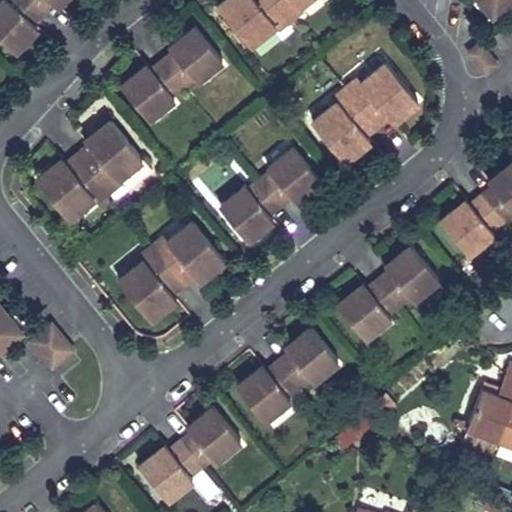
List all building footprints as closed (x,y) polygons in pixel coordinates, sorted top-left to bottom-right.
[(26,0),(0,0),(0,36),(2,38),(14,24),(9,19),(20,7),(26,0)] [(226,0),(219,6),(252,46),(278,24),(282,28),(292,19),(276,0),(226,0)] [(276,0),(292,19),(302,11),(299,7),(308,0),(276,0)] [(478,0),(475,3),(488,19),(496,13),(486,0),(478,0)] [(486,0),(496,13),(511,0),(486,0)] [(20,7),(9,19),(14,24),(25,12),(20,7)] [(175,52),(164,61),(184,86),(195,77),(198,81),(224,59),(196,25),(182,37),(186,42),(175,52)] [(182,37),(170,47),(175,52),(186,42),(182,37)] [(486,45),(472,52),(483,73),(497,66),(486,45)] [(137,74),(123,86),(151,119),(177,98),(175,94),(184,86),(164,61),(154,69),(142,79),(137,74)] [(358,79),(347,88),(378,125),(389,117),(401,107),(405,113),(420,101),(388,61),(361,83),(358,79)] [(149,63),(137,74),(142,79),(154,69),(149,63)] [(340,100),(314,121),(346,161),(360,149),(356,144),(368,134),(378,125),(347,88),(337,96),(340,100)] [(401,107),(389,117),(393,122),(405,113),(401,107)] [(90,145),(79,154),(110,191),(120,183),(117,179),(144,157),(112,118),(97,129),(102,135),(90,145)] [(97,129),(85,140),(90,145),(102,135),(97,129)] [(368,134),(356,144),(360,149),(373,139),(368,134)] [(272,171),(261,179),(282,205),(292,196),(304,186),(309,192),(323,180),(295,146),(269,167),(272,171)] [(52,166),(38,178),(70,218),(97,196),(100,200),(110,191),(79,154),(69,162),(57,172),(52,166)] [(64,156),(52,166),(57,172),(69,162),(64,156)] [(494,186),(483,195),(504,219),(511,212),(511,162),(501,171),(506,176),(494,186)] [(501,171),(489,181),(494,186),(506,176),(501,171)] [(248,184),(221,206),(249,240),(264,228),(259,223),(272,213),(282,205),(261,179),(251,188),(248,184)] [(304,186),(292,196),(296,202),(309,192),(304,186)] [(456,207),(442,219),(470,253),(496,232),(493,228),(504,219),(483,195),(473,203),(461,213),(456,207)] [(469,198),(456,207),(461,213),(473,203),(469,198)] [(272,213),(259,223),(264,228),(276,218),(272,213)] [(164,237),(154,246),(185,283),(195,275),(207,265),(212,271),(226,259),(194,219),(167,241),(164,237)] [(390,271),(380,279),(401,304),(411,296),(414,299),(441,278),(413,244),(398,255),(403,261),(390,271)] [(147,258),(120,279),(152,319),(167,307),(163,302),(174,292),(185,283),(154,246),(144,254),(147,258)] [(398,255),(386,265),(390,271),(403,261),(398,255)] [(207,265),(195,275),(200,280),(212,271),(207,265)] [(353,292),(339,304),(367,338),(393,316),(390,312),(401,304),(380,279),(370,288),(357,297),(353,292)] [(365,282),(353,292),(357,297),(370,288),(365,282)] [(174,292),(163,302),(167,307),(179,297),(174,292)] [(0,348),(18,335),(4,318),(7,316),(0,307),(0,348)] [(7,316),(4,318),(18,335),(26,328),(13,311),(7,316)] [(53,368),(76,347),(50,318),(26,339),(53,368)] [(290,353),(280,361),(301,386),(310,378),(314,381),(340,360),(312,326),(298,337),(303,343),(290,353)] [(298,337),(286,347),(290,353),(303,343),(298,337)] [(467,428),(499,439),(511,401),(511,360),(510,360),(500,387),(498,393),(482,387),(467,428)] [(253,374),(239,386),(266,420),(293,398),(290,394),(301,386),(280,361),(270,370),(257,379),(253,374)] [(265,364),(253,374),(257,379),(270,370),(265,364)] [(498,393),(500,387),(484,380),(482,387),(498,393)] [(395,403),(387,393),(368,407),(376,417),(395,403)] [(511,401),(499,439),(511,444),(511,401)] [(193,433),(182,441),(203,466),(213,457),(216,461),(243,440),(215,406),(201,417),(205,423),(193,433)] [(372,421),(365,411),(336,436),(344,447),(372,421)] [(201,417),(188,427),(193,433),(205,423),(201,417)] [(156,454),(141,465),(169,500),(195,478),(193,474),(203,466),(182,441),(172,449),(160,459),(156,454)] [(168,444),(156,454),(160,459),(172,449),(168,444)] [(106,511),(98,501),(84,511),(106,511)]
